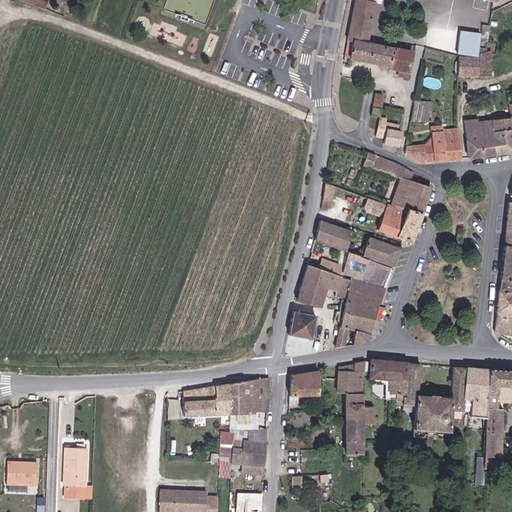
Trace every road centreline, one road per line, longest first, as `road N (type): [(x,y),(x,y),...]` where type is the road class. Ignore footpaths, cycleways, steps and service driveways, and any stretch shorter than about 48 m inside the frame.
road 1 (tertiary): [(0,385),(179,379),(275,364)]
road 2 (unclassified): [(275,364),(326,128)]
road 3 (residential): [(480,354),(496,175)]
road 4 (residential): [(444,183),(390,347)]
road 5 (unclassified): [(271,511),(275,364)]
road 6 (residential): [(326,128),(444,183)]
road 7 (unclassified): [(326,128),(340,0)]
